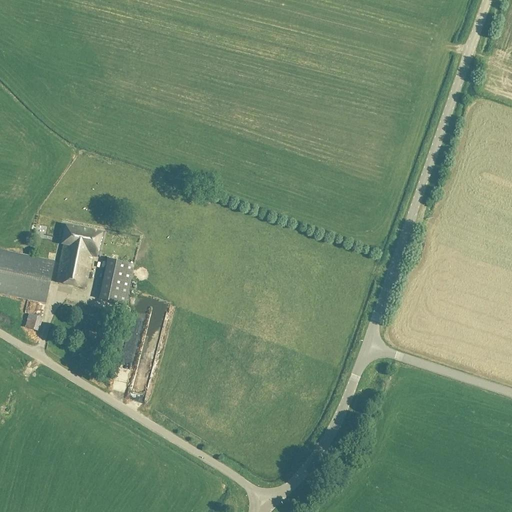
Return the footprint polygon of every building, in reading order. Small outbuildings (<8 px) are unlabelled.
[(101,233),(65,226),(61,244),(64,245),(56,282),(85,288),(92,256),(96,257),(101,233)] [(0,293),(45,303),(54,261),(0,249),(0,293)] [(125,305),(133,265),(109,260),(101,300),(125,305)] [(134,352),(135,340),(140,341),(142,314),(130,313),(127,352),(134,352)] [(42,318),(29,314),(24,327),(38,331),(42,318)] [(153,329),(136,389),(144,391),(161,331),(153,329)] [(122,371),(133,371),(134,353),(122,353),(122,371)]
